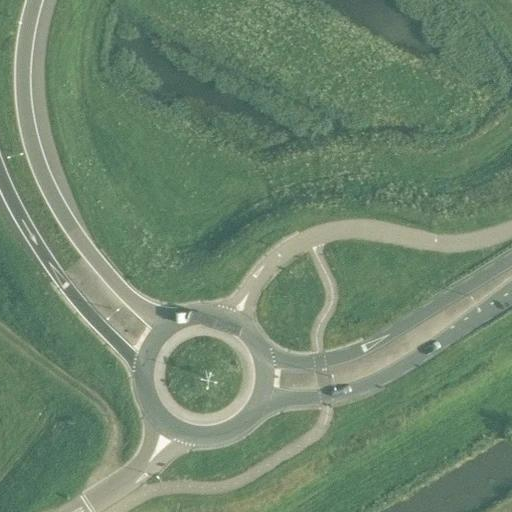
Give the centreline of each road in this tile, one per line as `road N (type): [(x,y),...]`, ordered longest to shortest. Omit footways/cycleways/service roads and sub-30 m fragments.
road 1 (motorway): [(177,323),(149,313),(112,280),(43,175),(23,94),(35,0)]
road 2 (unclassified): [(511,232),(471,245),(349,232),(312,240),(259,276),(231,321)]
road 3 (primary): [(261,400),(351,391),(511,295)]
road 4 (primary): [(511,258),(354,352),(319,361),(262,357)]
road 5 (motorway): [(0,175),(60,278),(144,374)]
road 6 (unclassified): [(82,511),(143,472),(171,426)]
